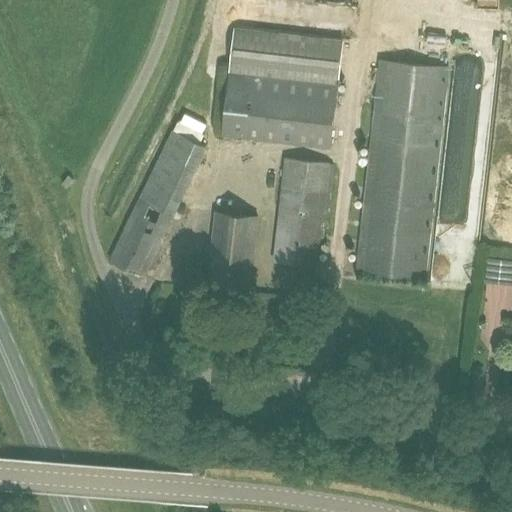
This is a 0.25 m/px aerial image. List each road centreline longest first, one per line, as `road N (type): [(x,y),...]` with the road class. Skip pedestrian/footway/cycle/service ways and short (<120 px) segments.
road 1 (unclassified): [(511,427),(191,374),(146,350),(103,271),(91,200),(175,0)]
road 2 (unclassified): [(369,511),(0,474)]
road 3 (primary): [(70,511),(0,350)]
